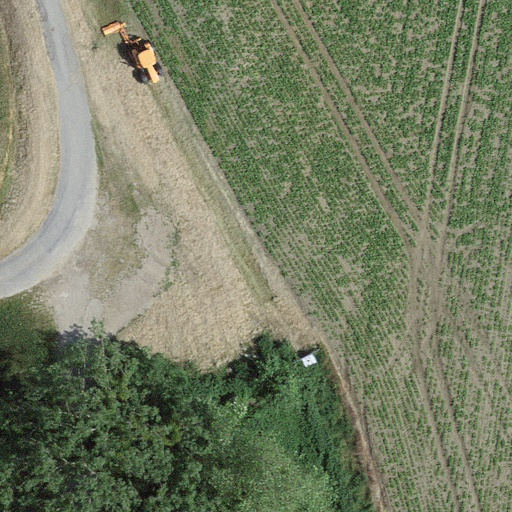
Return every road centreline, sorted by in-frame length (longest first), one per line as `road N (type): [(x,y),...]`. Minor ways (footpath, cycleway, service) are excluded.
road 1 (track): [(0,281),(58,242),(76,193),(45,0)]
road 2 (track): [(44,258),(70,326),(79,511)]
